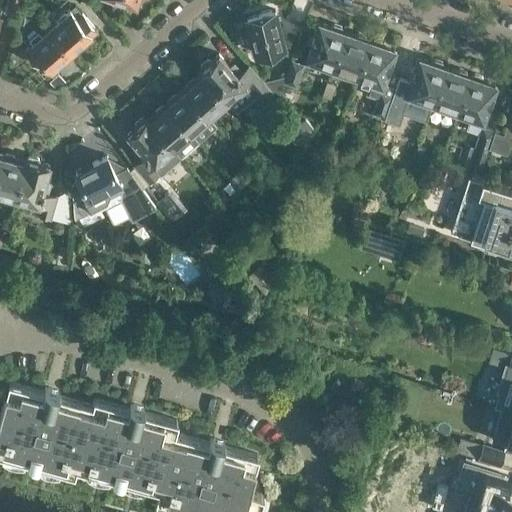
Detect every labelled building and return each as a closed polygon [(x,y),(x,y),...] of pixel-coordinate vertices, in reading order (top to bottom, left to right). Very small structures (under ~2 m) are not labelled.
[(7,0),(4,12),(17,16),(20,0),(7,0)] [(20,9),(24,10),(31,4),(22,2),(20,9)] [(24,16),(19,34),(29,44),(25,48),(40,64),(44,60),(52,69),(71,52),(44,20),(31,4),(24,10),(23,15),(24,16)] [(51,14),(44,20),(71,52),(97,29),(83,13),(78,18),(70,9),(57,20),(51,14)] [(246,16),(256,53),(268,50),(268,48),(284,44),(275,9),(246,16)] [(306,60),(331,69),(344,31),(320,22),(319,23),(317,23),(310,42),(312,43),(306,60)] [(344,31),(331,69),(355,77),(369,39),(344,31)] [(369,39),(355,77),(370,82),(366,93),(377,98),(372,113),(384,117),(392,94),(395,87),(382,83),(386,69),(388,69),(395,50),(393,49),(393,48),(369,39)] [(200,68),(203,72),(227,99),(236,110),(255,94),(262,101),(273,91),(248,63),(239,71),(231,62),(229,64),(219,52),(200,68)] [(444,65),(420,56),(419,58),(417,58),(410,78),(412,78),(406,95),(431,104),(444,65)] [(303,64),(291,60),(285,77),(284,81),(296,86),(303,64)] [(469,74),(444,65),(431,104),(456,112),(469,74)] [(203,72),(186,87),(210,114),(227,99),(203,72)] [(469,74),(456,112),(469,117),(465,129),(480,134),(476,147),(470,145),(463,167),(481,173),(489,148),(495,131),(482,127),(484,122),(481,122),(488,104),(489,104),(496,85),(494,84),(494,83),(469,74)] [(275,95),(279,94),(284,81),(285,77),(265,81),(273,91),(273,92),(275,95)] [(331,97),(335,84),(327,81),(322,94),(331,97)] [(186,87),(167,104),(193,133),(192,134),(198,141),(216,125),(208,116),(210,114),(186,87)] [(392,94),(384,117),(399,123),(407,100),(392,94)] [(167,104),(149,119),(175,148),(174,149),(180,155),(198,141),(192,134),(193,133),(167,104)] [(511,107),(507,123),(504,133),(495,131),(489,148),(507,153),(511,136),(511,107)] [(174,149),(175,148),(149,119),(146,116),(128,132),(138,144),(136,146),(143,154),(133,163),(150,181),(180,155),(174,149)] [(74,215),(97,204),(106,207),(120,199),(131,219),(155,206),(125,165),(115,170),(107,154),(75,170),(84,187),(72,193),(74,215)] [(2,155),(0,163),(0,192),(15,197),(25,162),(2,155)] [(26,157),(25,162),(15,197),(40,204),(37,215),(52,219),(58,195),(45,191),(48,182),(45,181),(50,164),(26,157)] [(242,172),(232,181),(239,189),(249,180),(242,172)] [(511,189),(470,177),(466,190),(452,231),(489,243),(511,250),(511,189)] [(215,187),(210,192),(222,204),(229,198),(220,188),(217,190),(215,187)] [(161,189),(153,196),(160,205),(169,199),(161,189)] [(253,275),(264,288),(269,277),(258,264),(253,275)] [(511,268),(501,265),(497,279),(511,283),(511,268)] [(209,295),(207,303),(227,308),(229,294),(224,287),(219,286),(209,295)] [(511,353),(487,345),(484,355),(485,355),(488,361),(505,366),(493,404),(503,406),(510,409),(511,409),(511,353)] [(0,454),(4,456),(2,460),(5,463),(10,465),(15,466),(20,466),(24,466),(26,462),(38,465),(37,469),(41,472),(45,474),(49,475),(53,476),(58,475),(60,471),(73,475),(75,468),(91,405),(57,396),(58,392),(44,388),(43,391),(7,382),(0,408),(0,454)] [(322,407),(331,400),(324,391),(315,398),(322,407)] [(91,405),(75,468),(89,472),(87,477),(93,480),(95,481),(100,482),(106,483),(109,482),(110,478),(123,481),(122,486),(124,488),(127,489),(130,491),(134,492),(140,492),(143,492),(145,487),(158,491),(174,433),(177,422),(142,412),(143,409),(128,405),(127,408),(92,399),(91,405)] [(497,424),(493,437),(511,442),(511,409),(510,409),(503,406),(497,424)] [(399,434),(372,426),(364,452),(391,460),(399,434)] [(174,433),(158,491),(155,502),(190,511),(257,511),(262,494),(249,491),(258,456),(223,447),(224,443),(208,439),(207,442),(174,433)] [(460,436),(456,449),(500,464),(504,451),(460,436)] [(492,462),(455,452),(452,462),(489,473),(492,462)] [(511,480),(479,471),(466,511),(511,511),(511,496),(508,495),(511,483),(511,480)] [(384,483),(357,475),(348,501),(375,509),(384,483)]
